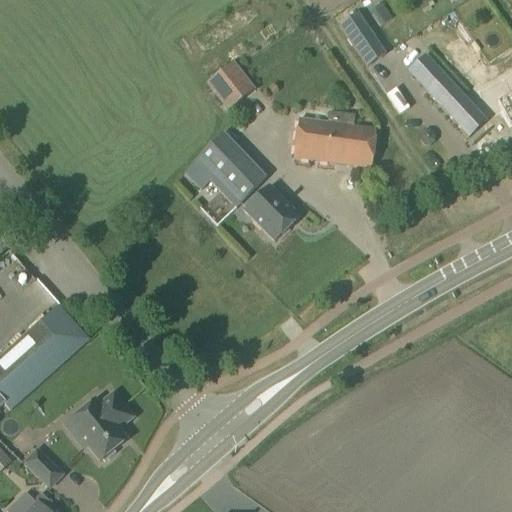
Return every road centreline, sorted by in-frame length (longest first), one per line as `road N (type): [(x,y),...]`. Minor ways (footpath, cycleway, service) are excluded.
road 1 (residential): [(210,430),(0,171)]
road 2 (secondary): [(288,381),(511,245)]
